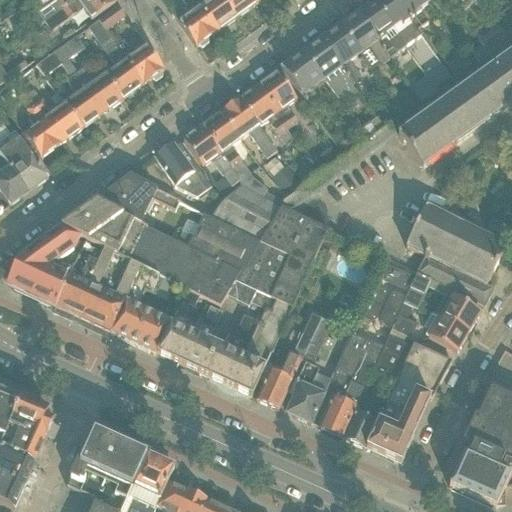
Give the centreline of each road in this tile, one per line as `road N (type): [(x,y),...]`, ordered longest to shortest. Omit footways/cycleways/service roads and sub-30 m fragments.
road 1 (residential): [(335,495),(302,443),(52,328),(2,342)]
road 2 (secondary): [(335,495),(89,385)]
road 3 (residential): [(201,97),(0,241)]
road 4 (residential): [(406,511),(511,308)]
road 5 (residential): [(201,97),(337,0)]
road 6 (residential): [(89,385),(34,511)]
